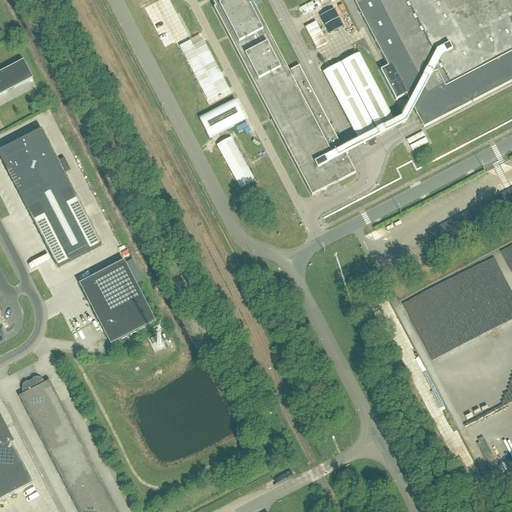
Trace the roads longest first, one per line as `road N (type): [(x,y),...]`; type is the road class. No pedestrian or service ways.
road 1 (unknown): [(366,173),(382,144),(412,119),(348,0)]
road 2 (unknown): [(365,247),(377,263),(390,264),(511,198)]
road 3 (unknown): [(365,247),(511,168)]
road 4 (unclassified): [(0,230),(40,311),(34,340),(0,364)]
